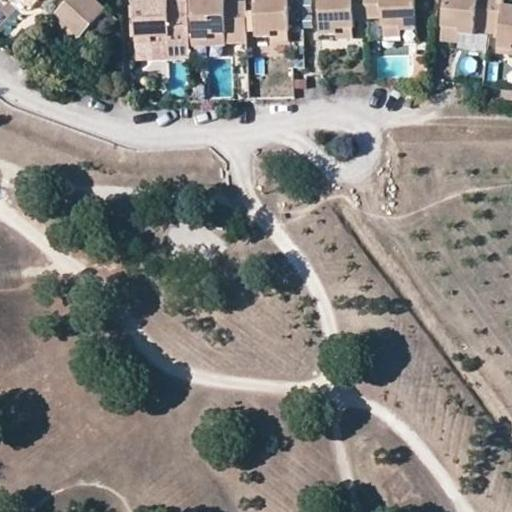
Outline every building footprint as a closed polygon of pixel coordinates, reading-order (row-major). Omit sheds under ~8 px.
[(65,24),(69,21),(83,32),(87,30),(105,5),(98,0),(66,0),(54,14),(65,24)] [(154,39),(153,33),(190,32),(188,0),(136,0),(139,40),(154,39)] [(213,36),(213,31),(228,30),(229,43),(229,49),(249,47),(249,42),(248,31),(248,15),(247,4),(227,5),(227,0),(188,0),(190,32),(191,37),(213,36)] [(273,34),(273,29),(291,28),(290,0),(257,0),(257,14),(248,15),(248,31),(258,30),(258,35),(273,34)] [(355,25),(355,13),(362,12),(362,22),(371,22),(371,16),(370,0),(322,0),(323,30),(338,30),(338,25),(355,25)] [(370,0),(371,16),(386,16),(386,22),(403,22),(403,26),(419,27),(417,0),(370,0)] [(491,28),(494,0),(447,0),(443,40),(460,42),(460,34),(476,35),(477,26),(491,28)] [(494,0),(491,28),(502,29),(505,8),(506,0),(494,0)] [(87,30),(97,39),(116,16),(105,5),(87,30)] [(511,8),(505,8),(502,29),(499,48),(511,49),(511,8)] [(69,21),(65,24),(54,14),(47,22),(72,45),(83,32),(69,21)] [(403,26),(403,22),(386,22),(386,33),(404,33),(403,26)] [(338,30),(340,35),(356,34),(355,25),(338,25),(338,30)] [(273,34),(274,39),(292,39),(291,28),(273,29),(273,34)] [(213,31),(213,36),(191,37),(191,45),(229,43),(228,30),(213,31)] [(154,43),(171,44),(171,56),(191,56),(191,45),(191,37),(190,32),(153,33),(154,39),(154,43)] [(418,82),(428,82),(431,56),(420,55),(418,82)] [(209,101),(209,87),(193,87),(193,102),(209,101)]
